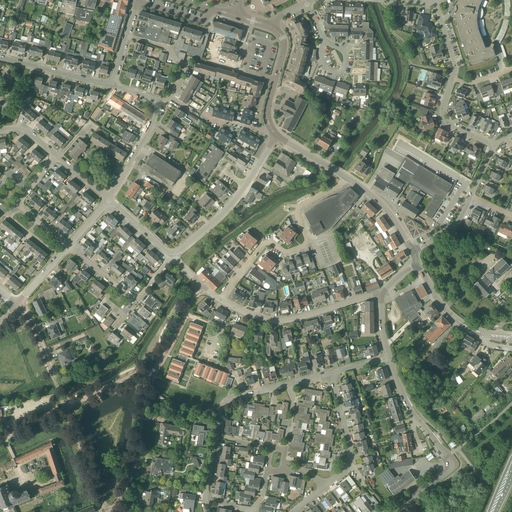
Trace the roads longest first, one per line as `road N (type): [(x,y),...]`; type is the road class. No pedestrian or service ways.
road 1 (unclassified): [(219,299),(263,244),(283,252),(301,247),(298,207),(345,179)]
road 2 (residential): [(408,503),(444,474),(448,461),(413,415),(389,357)]
road 3 (residential): [(381,295),(280,321),(219,299)]
road 4 (residential): [(113,511),(134,460),(150,373)]
road 5 (residential): [(172,257),(135,300),(68,246)]
road 6 (residential): [(323,488),(351,457),(329,374)]
road 7 (tertiary): [(275,137),(267,118),(283,50),(268,26)]
